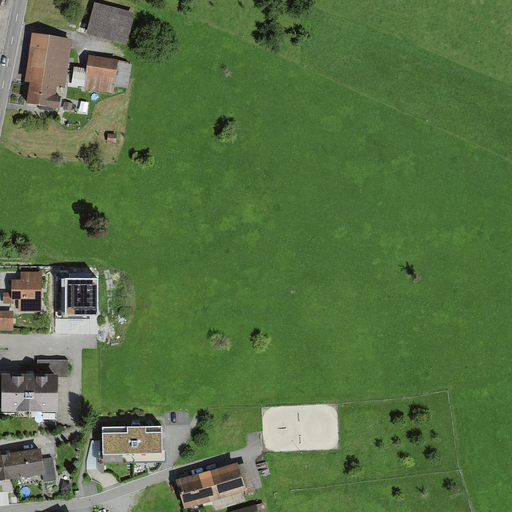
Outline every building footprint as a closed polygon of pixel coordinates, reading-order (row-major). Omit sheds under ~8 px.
[(136,13),(95,2),(86,34),(127,45),(136,13)] [(66,87),(73,38),(33,32),(25,81),(30,82),(27,103),(60,108),(63,87),(66,87)] [(119,60),(89,55),(87,69),(84,87),(84,89),(114,94),(115,86),(119,62),(119,60)] [(132,64),(119,62),(115,86),(129,89),(132,64)] [(71,85),(84,87),(87,69),(74,67),(71,85)] [(73,103),(65,102),(63,110),(71,111),(73,103)] [(117,134),(109,134),(108,143),(117,143),(117,134)] [(43,312),(42,272),(22,272),(22,280),(12,280),(12,292),(3,292),(4,304),(15,304),(15,299),(19,299),(19,312),(43,312)] [(14,311),(0,310),(0,330),(14,331),(14,311)] [(39,373),(2,373),(2,410),(44,410),(44,420),(57,420),(57,411),(59,411),(59,377),(68,377),(68,360),(39,361),(39,373)] [(162,426),(103,427),(103,451),(99,451),(99,463),(167,462),(167,450),(163,450),(162,426)] [(8,454),(12,478),(42,474),(44,482),(57,481),(53,457),(43,459),(41,448),(8,454)] [(0,479),(12,478),(8,454),(0,455),(0,479)] [(238,462),(177,479),(185,508),(246,490),(246,487),(253,485),(247,462),(239,464),(238,462)] [(266,511),(264,503),(232,511),(266,511)]
